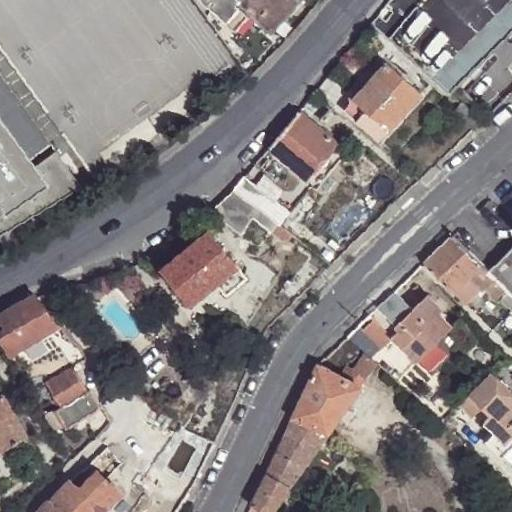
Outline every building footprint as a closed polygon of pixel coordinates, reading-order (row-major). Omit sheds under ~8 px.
[(202,0),(235,31),(249,16),(269,34),(295,6),(289,1),(289,0),(202,0)] [(450,93),(511,31),(511,0),(497,0),(426,72),(450,93)] [(355,97),(351,101),(344,109),(380,140),(411,103),(422,92),(386,61),(385,62),(355,97)] [(350,97),(351,101),(355,97),(385,62),(377,64),(350,97)] [(0,230),(35,204),(40,212),(46,208),(78,185),(52,150),(36,161),(23,169),(19,163),(35,151),(46,142),(28,117),(0,79),(0,230)] [(467,110),(463,105),(460,109),(456,113),(475,129),(482,122),(467,110)] [(297,110),(268,146),(305,178),(335,142),(297,110)] [(244,175),(232,190),(278,225),(290,211),(244,175)] [(290,241),(293,236),(287,231),(278,225),(232,190),(210,211),(240,234),(253,218),(273,233),(282,240),(290,241)] [(290,211),(278,225),(287,231),(310,204),(302,198),(290,211)] [(35,204),(0,230),(0,234),(40,212),(35,204)] [(209,234),(163,272),(192,307),(197,302),(218,285),(227,295),(246,279),(209,234)] [(450,236),(422,263),(442,283),(450,291),(470,272),(479,264),(465,250),(450,236)] [(511,245),(486,271),(504,290),(507,292),(511,297),(511,245)] [(479,264),(470,272),(479,281),(483,278),(491,285),(489,286),(498,296),(504,290),(486,271),(479,264)] [(511,297),(507,292),(500,299),(511,310),(511,297)] [(437,340),(450,328),(452,326),(439,313),(442,310),(427,295),(405,315),(393,301),(382,312),(398,330),(391,337),(373,320),(363,330),(381,349),(392,339),(415,361),(437,340)] [(34,297),(0,316),(0,340),(9,356),(56,328),(49,319),(34,297)] [(463,340),(450,328),(437,340),(450,353),(463,340)] [(327,432),(375,364),(373,363),(364,357),(343,379),(316,365),(292,416),(327,432)] [(48,383),(56,396),(80,382),(73,371),(72,369),(48,383)] [(511,395),(490,373),(459,404),(472,417),(480,408),(488,415),(481,422),(493,434),(486,440),(502,456),(511,445),(511,395)] [(63,406),(45,416),(54,431),(72,420),(63,407),(68,404),(76,418),(99,404),(87,393),(80,382),(56,396),(63,406)] [(4,391),(0,393),(0,451),(7,447),(14,459),(36,446),(4,391)] [(292,416),(247,511),(271,511),(289,486),(327,432),(292,416)] [(79,488),(70,481),(53,499),(67,511),(101,511),(126,485),(127,480),(113,467),(108,468),(102,474),(97,471),(79,488)] [(67,511),(53,499),(39,511),(67,511)]
